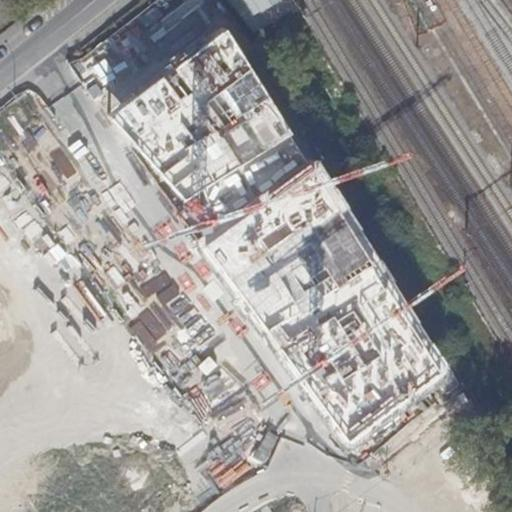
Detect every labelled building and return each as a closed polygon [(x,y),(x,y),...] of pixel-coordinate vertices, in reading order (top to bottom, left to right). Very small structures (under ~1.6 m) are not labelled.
[(141,0),(128,11),(133,18),(155,0),(141,0)] [(200,185),(285,133),(220,27),(105,114),(176,201),(200,185)] [(0,245),(88,181),(41,117),(0,147),(0,245)] [(200,185),(214,229),(305,164),(285,133),(200,185)] [(336,428),(344,439),(359,428),(373,417),(421,381),(436,370),(305,164),(214,229),(198,241),(235,290),(244,303),(264,330),(272,341),(289,364),(295,373),(316,401),(323,410),(336,428)] [(171,296),(125,234),(22,308),(68,371),(171,296)] [(131,412),(198,503),(278,445),(212,354),(131,412)] [(511,511),(511,490),(508,484),(472,506),(474,511),(511,511)]
